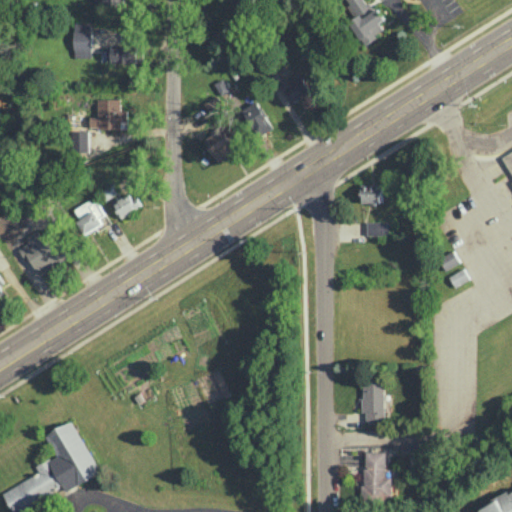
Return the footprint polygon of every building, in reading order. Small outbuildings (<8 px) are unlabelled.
[(364,43),(386,29),(367,0),(347,0),(350,3),(347,5),(355,18),(350,21),(364,43)] [(74,57),(92,56),(92,21),(74,21),(74,57)] [(111,47),(112,62),(137,61),(136,46),(111,47)] [(285,87),(292,101),(312,91),(306,77),(285,87)] [(214,83),(221,94),(229,89),(222,78),(214,83)] [(90,115),(90,127),(127,127),(126,109),(121,109),(121,97),(97,98),(98,115),(90,115)] [(258,137),(274,127),(257,99),(242,109),(258,137)] [(216,160),(236,152),(226,128),(206,136),(216,160)] [(89,130),(73,130),(73,152),(89,152),(89,130)] [(511,149),(502,155),(511,171),(511,149)] [(383,202),(383,183),(361,183),(362,202),(383,202)] [(140,205),(132,192),(113,203),(121,217),(140,205)] [(99,215),(104,212),(96,197),(73,209),(87,234),(104,224),(99,215)] [(368,234),(390,234),(389,220),(367,221),(368,234)] [(68,254),(51,226),(28,240),(29,242),(20,247),(36,273),(68,254)] [(459,262),(453,250),(440,258),(446,269),(459,262)] [(455,285),(470,279),(465,268),(450,274),(455,285)] [(386,382),(364,381),(364,419),(385,419),(386,382)] [(4,490),(14,511),(65,488),(66,489),(100,474),(75,420),(46,433),(57,456),(37,465),(41,473),(4,490)] [(392,476),(387,476),(387,451),(365,450),(364,495),(392,496),(392,476)] [(511,511),(511,491),(511,492),(476,511),(511,511)]
